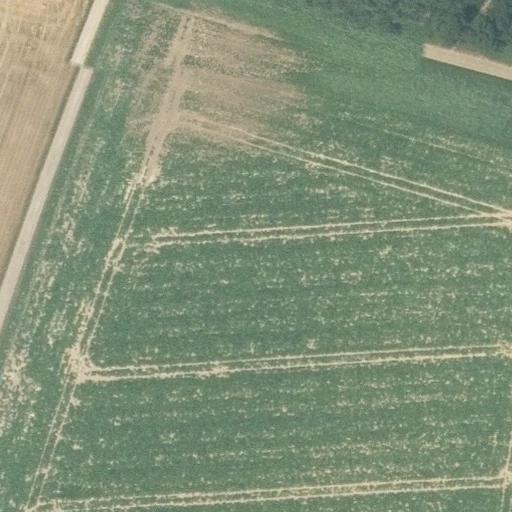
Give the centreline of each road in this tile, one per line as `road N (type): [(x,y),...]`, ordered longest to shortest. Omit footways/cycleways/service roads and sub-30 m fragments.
road 1 (unclassified): [(0,297),(106,0)]
road 2 (unclassified): [(511,60),(299,0)]
